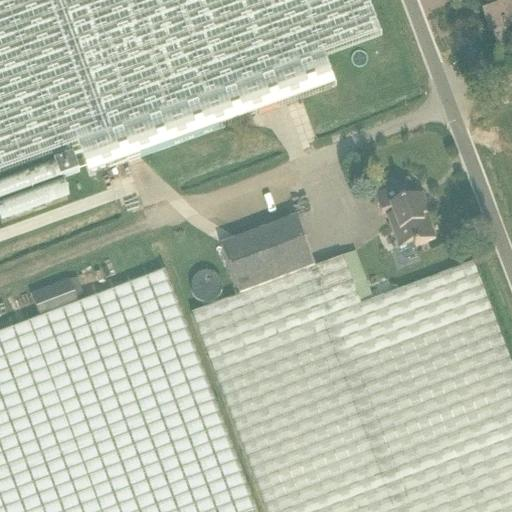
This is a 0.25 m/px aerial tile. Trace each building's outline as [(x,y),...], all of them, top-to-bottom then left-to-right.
[(0,0),(0,176),(78,148),(89,178),(335,88),(324,58),(381,38),(366,0),(0,0)] [(511,0),(483,0),(477,2),(489,34),(503,29),(503,32),(507,31),(506,28),(511,25),(511,0)] [(389,224),(400,251),(413,246),(415,250),(436,242),(426,218),(429,217),(422,197),(413,200),(407,187),(375,200),(382,217),(391,213),(395,222),(389,224)] [(192,317),(265,511),(511,511),(511,369),(473,266),(361,308),(343,261),(313,272),(294,221),(219,250),(238,300),(192,317)] [(257,511),(169,271),(85,302),(77,280),(31,297),(39,320),(0,334),(0,511),(257,511)]
